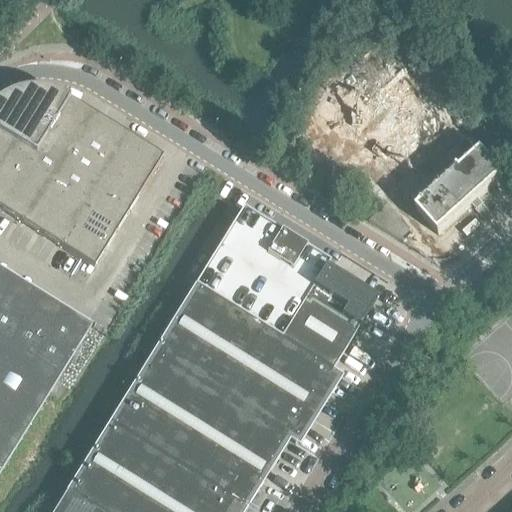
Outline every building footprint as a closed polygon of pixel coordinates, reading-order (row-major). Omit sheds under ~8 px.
[(0,212),(93,270),(162,160),(69,102),(64,100),(58,97),(53,95),(47,94),(42,93),(36,92),(30,92),(24,93),(19,94),(13,96),(8,98),(3,100),(0,101),(0,212)] [(369,224),(376,228),(405,246),(415,237),(389,207),(369,224)] [(244,211),(196,288),(263,330),(333,372),(375,304),(325,272),(330,264),(244,211)] [(0,474),(91,329),(0,271),(0,474)] [(196,288),(112,424),(251,511),(253,511),(263,495),(259,492),(289,443),(299,449),(342,379),(333,372),(263,330),(196,288)] [(251,511),(112,424),(69,493),(98,511),(251,511)] [(98,511),(69,493),(56,511),(98,511)]
